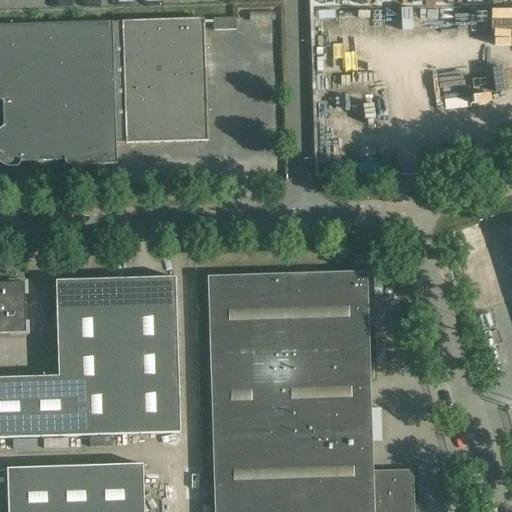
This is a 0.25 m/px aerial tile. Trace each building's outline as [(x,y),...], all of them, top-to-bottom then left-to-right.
[(235,30),(235,19),(213,20),(214,31),(235,30)] [(208,142),(204,20),(0,26),(0,101),(1,102),(2,102),(3,133),(14,144),(13,146),(14,158),(14,161),(16,162),(19,163),(64,161),(64,163),(65,164),(67,165),(68,166),(69,166),(116,164),(115,144),(208,142)] [(373,472),(367,273),(207,278),(214,511),(414,511),(413,471),(373,472)] [(115,281),(118,376),(178,374),(175,279),(115,281)] [(58,378),(118,376),(115,281),(55,282),(58,378)] [(0,334),(25,333),(24,283),(0,283),(0,334)] [(118,376),(58,378),(0,379),(0,439),(180,434),(178,374),(118,376)] [(143,511),(142,465),(7,470),(8,511),(143,511)]
